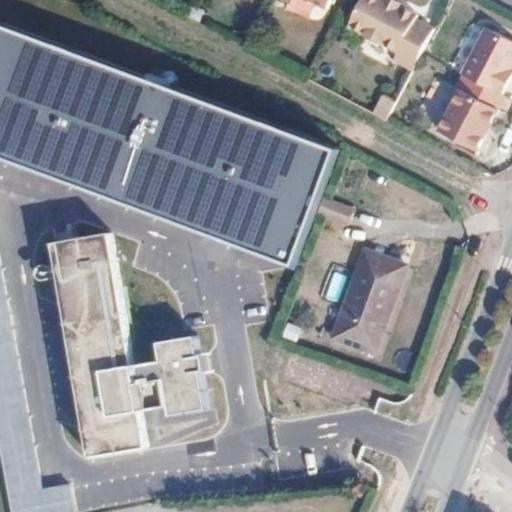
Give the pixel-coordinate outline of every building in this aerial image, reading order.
[(308,0),(328,11),(334,0),(308,0)] [(418,62),(436,27),(418,17),(420,12),(404,3),(406,0),(405,0),(359,0),(348,21),(397,47),(395,50),(418,62)] [(340,150),(1,24),(0,26),(0,154),(297,265),(340,150)] [(511,40),(488,27),(463,74),(503,95),(511,76),(511,69),(511,68),(511,40)] [(418,62),(395,50),(391,58),(413,70),(418,62)] [(464,90),(442,131),(480,152),(502,110),(464,90)] [(324,195),(317,214),(348,224),(354,206),(324,195)] [(157,366),(130,371),(110,239),(54,248),(87,465),(143,457),(137,416),(165,411),(166,420),(206,413),(193,344),(154,351),(157,366)] [(76,511),(74,483),(45,489),(0,245),(0,429),(15,511),(76,511)] [(405,271),(359,254),(329,336),(375,353),(405,271)]
